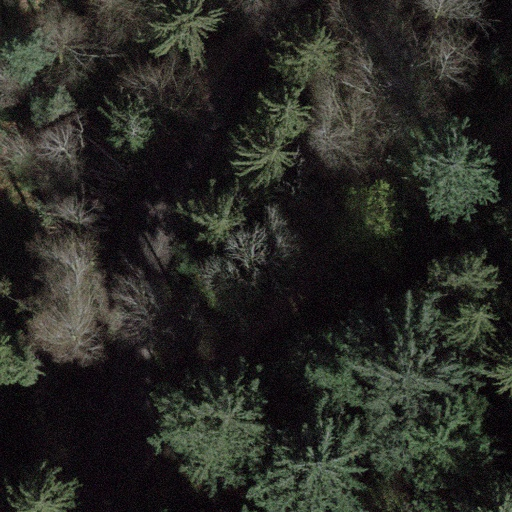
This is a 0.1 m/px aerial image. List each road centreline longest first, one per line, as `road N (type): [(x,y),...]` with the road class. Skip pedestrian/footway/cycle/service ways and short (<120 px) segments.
road 1 (track): [(99,511),(293,288),(400,194),(511,118)]
road 2 (track): [(300,0),(228,100),(190,176),(117,438),(86,511)]
